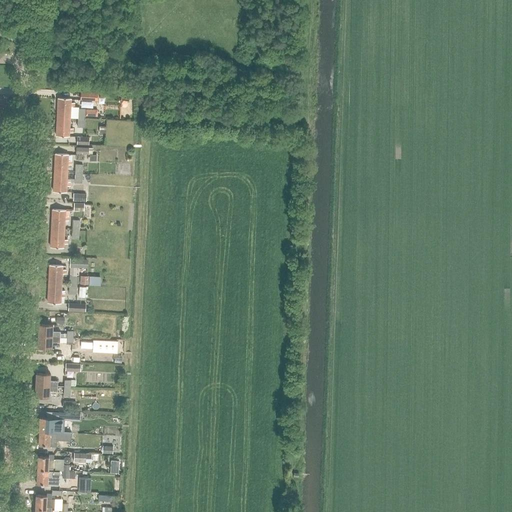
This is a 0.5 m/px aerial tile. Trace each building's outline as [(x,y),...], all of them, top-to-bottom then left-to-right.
[(98,101),(99,93),(80,92),(80,100),(98,101)] [(69,117),(70,106),(75,107),(75,102),(70,102),(70,99),(57,98),(57,117),(69,117)] [(69,136),(69,133),(74,133),(74,129),(69,128),(69,117),(57,117),(56,135),(69,136)] [(55,153),(54,172),(67,173),(67,164),(72,165),(73,161),(67,160),(68,154),(55,153)] [(66,192),(66,186),(71,186),(72,182),(66,181),(67,173),(54,172),(53,191),(66,192)] [(52,209),(51,228),(64,229),(64,220),(70,221),(70,216),(65,216),(65,210),(52,209)] [(63,248),(63,244),(68,244),(69,239),(63,239),(64,229),(51,228),(50,247),(63,248)] [(70,259),(70,267),(87,268),(88,260),(70,259)] [(49,265),(49,284),(61,284),(62,273),(66,274),(66,269),(62,269),(62,266),(49,265)] [(89,276),(80,275),(80,284),(88,285),(89,276)] [(60,303),(61,297),(65,297),(65,290),(61,290),(61,284),(49,284),(48,303),(60,303)] [(38,336),(60,337),(60,331),(52,331),(52,325),(38,324),(38,336)] [(60,343),(60,337),(38,336),(37,348),(51,349),(51,342),(60,343)] [(117,341),(93,340),(93,352),(117,353),(117,341)] [(82,359),(82,350),(68,350),(68,359),(82,359)] [(66,362),(66,371),(81,372),(81,364),(66,362)] [(36,373),(35,385),(58,387),(58,381),(49,380),(50,374),(36,373)] [(58,387),(35,385),(35,397),(49,398),(49,391),(57,391),(58,387)] [(50,419),(39,418),(39,432),(50,432),(50,430),(55,431),(56,431),(57,418),(50,417),(50,419)] [(39,432),(38,445),(55,446),(56,435),(55,435),(55,431),(50,430),(50,432),(39,432)] [(102,453),(113,454),(113,446),(103,445),(102,453)] [(93,462),(93,453),(75,453),(74,461),(93,462)] [(47,471),(47,469),(48,460),(54,461),(54,456),(48,455),(48,457),(37,457),(36,471),(47,471)] [(53,470),(47,469),(47,471),(36,471),(36,484),(47,485),(47,474),(53,474),(53,470)] [(91,492),(91,478),(79,477),(78,492),(91,492)] [(35,496),(35,510),(45,510),(45,508),(52,509),(54,509),(55,499),(52,499),(52,495),(46,495),(46,497),(35,496)]
